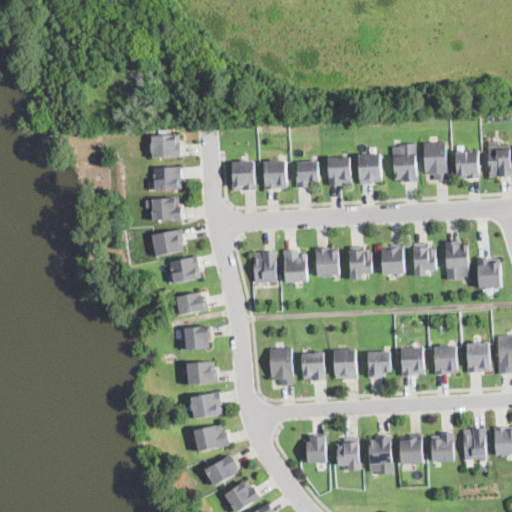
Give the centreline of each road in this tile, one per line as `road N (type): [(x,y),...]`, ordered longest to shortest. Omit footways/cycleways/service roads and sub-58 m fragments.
road 1 (residential): [(210,130),(215,223),(243,328),(252,412),(267,451),(315,511)]
road 2 (residential): [(511,206),(215,223)]
road 3 (residential): [(252,412),(511,398)]
